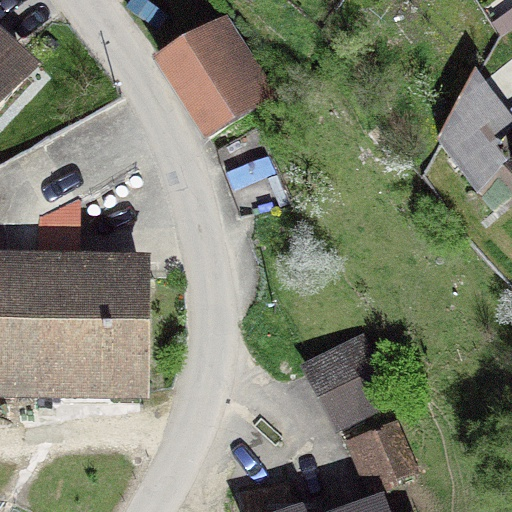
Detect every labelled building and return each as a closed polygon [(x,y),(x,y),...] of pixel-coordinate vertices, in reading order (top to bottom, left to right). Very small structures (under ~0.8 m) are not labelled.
[(225,21),(161,62),(209,138),(273,99),(225,21)] [(0,106),(26,78),(0,54),(0,106)] [(439,144),(478,190),(502,162),(488,149),(510,123),(484,91),(474,80),(439,144)] [(0,391),(140,393),(141,275),(0,272),(0,391)] [(360,342),(307,371),(338,430),(392,401),(360,342)] [(353,446),(372,491),(414,472),(392,428),(353,446)]
